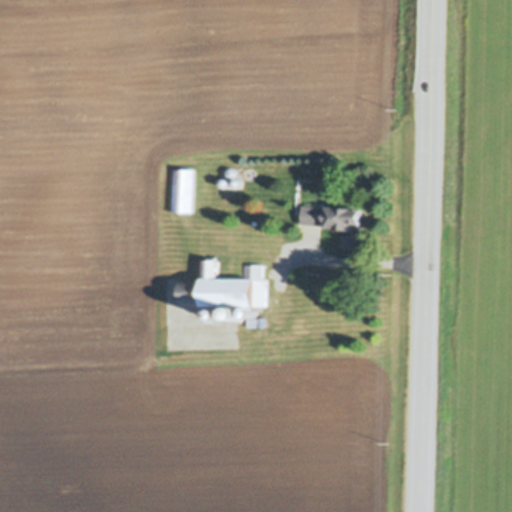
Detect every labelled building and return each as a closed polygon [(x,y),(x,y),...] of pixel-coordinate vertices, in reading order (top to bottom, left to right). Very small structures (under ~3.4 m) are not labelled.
[(227,176),(226,175),(226,174),(226,173),(226,171),(227,170),(228,169),(229,168),(230,168),(231,168),(233,168),(234,168),(235,169),(236,170),(236,171),(237,173),(236,174),(236,176),(235,177),(233,178),(232,178),(230,178),(229,178),(227,176)] [(174,169),(194,169),(193,213),(173,213),(174,169)] [(234,185),(233,184),(233,183),(233,182),(233,181),(233,180),(234,179),(236,178),(237,177),(238,177),(239,178),(240,178),(241,180),(242,181),(242,182),(242,184),(241,185),(240,186),(239,186),(238,187),(237,187),(235,186),(234,185)] [(222,186),(221,185),(221,184),(220,183),(220,181),(221,180),(222,179),(223,178),(225,178),(226,178),(227,178),(228,178),(229,180),(230,181),(230,182),(230,184),(229,185),(229,186),(227,187),(226,187),(225,187),(223,187),(222,186)] [(346,238),(357,238),(357,251),(344,250),(345,238),(344,238),(338,235),(338,233),(326,232),(326,227),(303,226),(303,206),(328,208),(328,211),(352,212),(352,214),(362,215),(361,228),(360,228),(360,231),(351,230),(351,235),(346,238)] [(256,314),(257,315),(257,317),(257,318),(257,319),(256,321),(255,322),(254,322),(252,322),(251,322),(250,321),(249,320),(248,319),(247,318),(248,316),(248,315),(249,314),(244,314),(245,315),(246,318),(246,320),(245,322),(244,324),(242,326),(240,326),(238,326),(236,326),(234,325),(233,324),(232,322),(231,319),(231,318),(232,315),(233,314),(228,314),(228,315),(229,317),(229,319),(228,321),(227,322),(225,323),(223,324),(222,324),(220,323),(219,322),(219,321),(218,320),(217,318),(217,316),(218,315),(218,314),(205,314),(205,307),(182,307),(183,279),(205,280),(205,264),(220,264),(219,285),(246,285),(246,265),(264,265),(264,280),(268,280),(267,308),(256,310),(256,314)]
